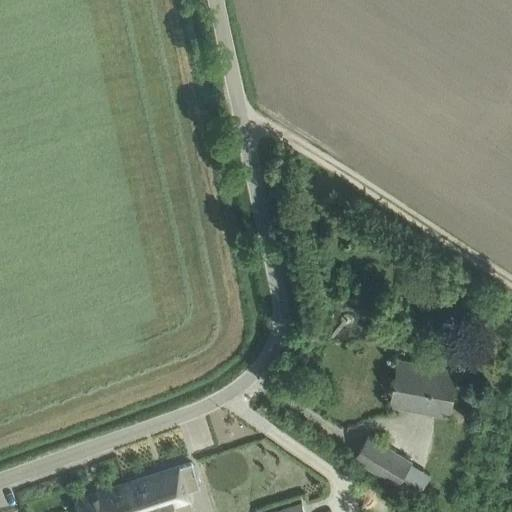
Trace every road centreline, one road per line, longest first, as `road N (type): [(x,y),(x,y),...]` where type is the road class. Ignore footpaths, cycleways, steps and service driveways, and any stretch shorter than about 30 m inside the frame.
road 1 (unclassified): [(0,482),(210,404),(265,363),(274,345),(277,281),(215,0)]
road 2 (track): [(511,284),(238,110)]
